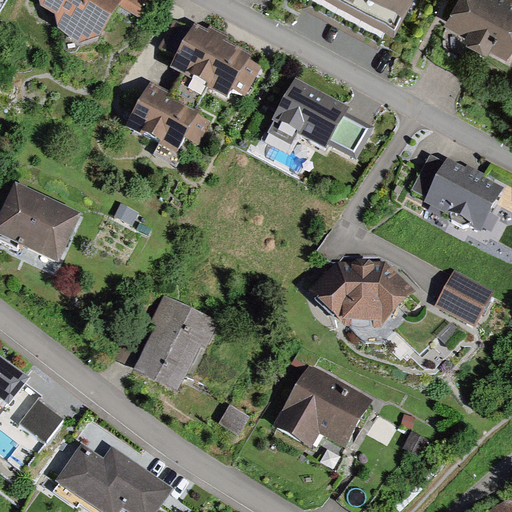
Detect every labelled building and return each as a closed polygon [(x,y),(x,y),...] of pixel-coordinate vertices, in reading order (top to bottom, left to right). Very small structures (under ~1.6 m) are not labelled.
[(40,0),(42,6),(57,13),(60,28),(81,44),(99,36),(117,5),(140,17),(147,0),(40,0)] [(330,0),(394,33),(410,0),(330,0)] [(511,0),(459,0),(446,24),(507,59),(511,49),(511,0)] [(175,19),(159,49),(167,53),(163,61),(226,94),(232,84),(248,92),(263,65),(175,19)] [(349,105),(297,77),(267,133),(292,147),(299,134),(325,148),(327,143),(356,158),(372,128),(345,113),(349,105)] [(142,85),(123,127),(173,150),(182,131),(197,138),(207,114),(142,85)] [(501,191),(446,165),(426,207),(481,233),(501,191)] [(17,172),(0,208),(0,227),(60,255),(84,203),(17,172)] [(333,261),(309,282),(334,319),(379,316),(417,281),(377,257),(333,261)] [(450,270),(434,302),(434,303),(474,323),(491,290),(450,270)] [(163,297),(130,362),(128,366),(180,392),(215,323),(163,297)] [(26,376),(0,355),(0,397),(5,401),(26,376)] [(309,362),(274,421),(306,440),(314,427),(340,443),(368,396),(309,362)] [(23,425),(47,446),(69,422),(44,401),(23,425)] [(78,443),(53,480),(100,511),(110,511),(115,505),(125,511),(152,511),(171,484),(108,442),(99,457),(78,443)] [(511,511),(511,495),(489,508),(491,511),(511,511)]
